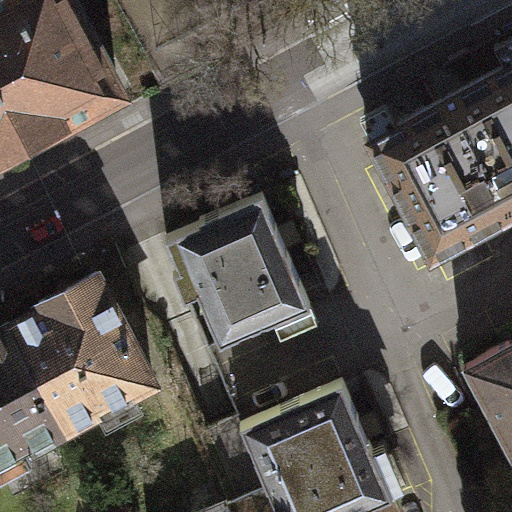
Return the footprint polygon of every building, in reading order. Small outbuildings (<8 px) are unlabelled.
[(72,0),(0,0),(0,148),(58,117),(63,127),(99,108),(96,100),(119,88),(72,0)] [(511,62),(372,134),(436,259),(511,220),(511,62)] [(262,192),(166,234),(179,263),(172,266),(184,292),(196,286),(220,339),(310,300),(262,192)] [(40,304),(10,320),(65,422),(153,375),(96,270),(39,300),(40,304)] [(23,445),(65,422),(10,320),(0,325),(0,472),(30,457),(23,445)] [(511,333),(464,359),(511,450),(511,333)] [(341,376),(240,421),(267,482),(227,500),(232,511),(339,511),(392,488),(341,376)] [(232,511),(227,500),(198,511),(232,511)]
